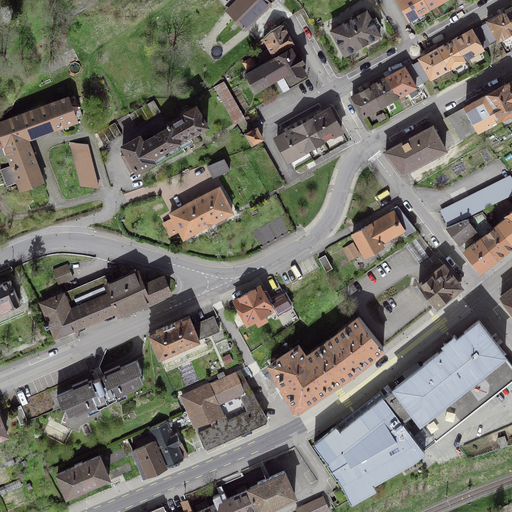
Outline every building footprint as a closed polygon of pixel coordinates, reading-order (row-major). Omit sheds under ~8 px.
[(246,27),(272,0),(237,0),(227,10),(246,27)] [(398,0),(409,19),(429,8),(424,0),(398,0)] [(487,21),(498,41),(511,32),(511,22),(505,10),(487,21)] [(371,19),(366,11),(331,31),(344,55),(380,35),(375,27),(380,24),(376,16),(371,19)] [(270,31),(263,38),(269,48),(258,55),(258,58),(260,60),(261,61),(284,48),(289,45),(292,43),(282,24),(270,31)] [(484,49),(472,29),(453,40),(465,60),(484,49)] [(453,40),(438,48),(449,68),(465,60),(453,40)] [(245,74),(255,91),(284,74),(289,82),(305,73),(300,64),(303,63),(299,55),(295,57),(289,45),(284,48),(286,50),(245,74)] [(449,68),(438,48),(419,59),(431,78),(449,68)] [(404,67),(386,77),(397,97),(416,87),(404,67)] [(289,89),(282,76),(276,79),(283,92),(289,89)] [(386,77),(371,86),(382,106),(397,97),(386,77)] [(235,123),(244,118),(224,82),(214,87),(235,123)] [(499,119),(511,112),(511,93),(507,83),(485,95),(499,119)] [(382,106),(371,86),(352,96),(363,116),(382,106)] [(465,106),(478,130),(499,119),(485,95),(465,106)] [(67,97),(42,107),(50,130),(76,120),(75,119),(82,116),(74,96),(68,98),(67,97)] [(135,126),(160,112),(153,100),(128,114),(135,126)] [(465,106),(449,115),(462,139),(478,130),(465,106)] [(42,107),(0,122),(0,125),(26,139),(50,130),(42,107)] [(151,157),(206,125),(195,107),(185,113),(186,114),(168,124),(167,125),(169,127),(143,142),(139,136),(123,146),(126,152),(121,155),(131,171),(135,169),(137,170),(153,161),(151,157)] [(329,109),(311,119),(323,140),(341,130),(329,109)] [(295,128),(307,149),(323,140),(311,119),(295,128)] [(122,135),(114,122),(96,133),(103,145),(122,135)] [(0,125),(0,133),(12,165),(33,157),(26,139),(0,125)] [(385,151),(403,172),(445,149),(432,126),(407,139),(407,140),(385,151)] [(246,133),(252,144),(262,138),(256,128),(246,133)] [(289,159),(307,149),(295,128),(277,138),(289,159)] [(71,141),(81,184),(98,186),(88,142),(71,141)] [(249,156),(257,169),(270,162),(262,148),(249,156)] [(42,180),(33,157),(12,165),(1,169),(6,182),(17,177),(21,188),(42,180)] [(224,158),(209,165),(215,176),(229,169),(224,158)] [(277,175),(270,162),(257,169),(264,182),(277,175)] [(511,193),(511,179),(511,177),(441,212),(447,224),(461,218),(462,219),(511,193)] [(232,212),(219,187),(170,213),(184,237),(232,212)] [(511,243),(511,207),(506,200),(487,209),(511,243)] [(399,207),(371,223),(381,242),(403,230),(405,235),(416,229),(399,207)] [(487,218),(488,220),(486,221),(492,228),(481,237),(497,257),(511,245),(511,243),(487,209),(481,212),(486,219),(487,218)] [(486,220),(486,221),(488,220),(487,218),(486,219),(481,212),(466,218),(475,229),(486,220)] [(261,247),(289,231),(281,216),(252,232),(261,247)] [(475,229),(466,218),(446,227),(459,243),(475,230),(475,229)] [(383,245),(381,242),(371,223),(353,233),(365,255),(383,245)] [(497,257),(481,237),(465,250),(480,270),(497,257)] [(347,255),(356,250),(352,243),(343,248),(347,255)] [(326,271),(332,267),(325,254),(318,258),(326,271)] [(59,284),(73,278),(67,264),(53,270),(59,284)] [(419,284),(435,305),(461,286),(444,264),(419,284)] [(137,270),(107,283),(111,291),(74,306),(68,291),(41,302),(55,335),(117,309),(119,314),(170,292),(163,276),(142,284),(137,270)] [(104,276),(68,291),(74,306),(111,291),(107,283),(104,276)] [(0,310),(20,302),(10,280),(0,283),(0,310)] [(272,308),(260,286),(234,300),(247,322),(255,317),(258,323),(267,318),(264,312),(272,308)] [(511,286),(501,296),(511,310),(511,286)] [(291,305),(284,293),(271,300),(279,312),(291,305)] [(159,356),(199,339),(194,326),(189,316),(148,333),(159,356)] [(355,319),(332,337),(355,369),(383,347),(359,316),(355,319)] [(214,317),(194,326),(199,339),(220,330),(214,317)] [(384,396),(380,391),(314,442),(351,499),(376,485),(373,480),(416,455),(511,379),(511,364),(479,320),(463,331),(464,333),(457,338),(454,334),(443,343),(446,347),(439,353),(437,351),(422,363),(423,365),(420,367),(417,363),(403,374),(406,378),(392,390),(389,386),(385,389),(388,393),(384,396)] [(312,353),(307,356),(326,388),(355,369),(332,337),(311,352),(312,353)] [(298,407),(326,388),(307,356),(298,344),(270,364),(294,406),(298,407)] [(104,371),(105,373),(89,381),(87,378),(72,385),(73,388),(57,395),(61,404),(64,403),(68,412),(75,409),(76,411),(96,402),(98,405),(99,404),(117,396),(115,393),(136,384),(135,382),(142,379),(138,370),(141,369),(137,360),(121,367),(119,364),(104,371)] [(239,370),(225,376),(223,371),(218,374),(220,378),(182,395),(197,430),(203,444),(205,448),(266,421),(267,418),(239,370)] [(21,407),(14,409),(20,423),(27,420),(21,407)] [(149,428),(154,439),(166,466),(183,458),(177,444),(180,442),(177,433),(173,435),(169,426),(172,424),(170,418),(149,428)] [(196,447),(203,444),(197,430),(190,434),(196,447)] [(166,466),(154,439),(132,450),(143,476),(166,466)] [(75,466),(58,473),(67,495),(68,493),(108,476),(108,477),(99,455),(82,463),(81,462),(75,465),(75,466)] [(250,487),(250,488),(258,507),(259,507),(267,504),(267,506),(294,494),(284,470),(257,482),(258,484),(250,487)] [(245,511),(258,507),(250,488),(247,490),(245,485),(235,490),(237,494),(227,498),(224,490),(213,495),(216,503),(209,506),(207,500),(194,506),(197,511),(194,511),(245,511)] [(324,511),(329,510),(322,496),(296,508),(297,511),(324,511)]
